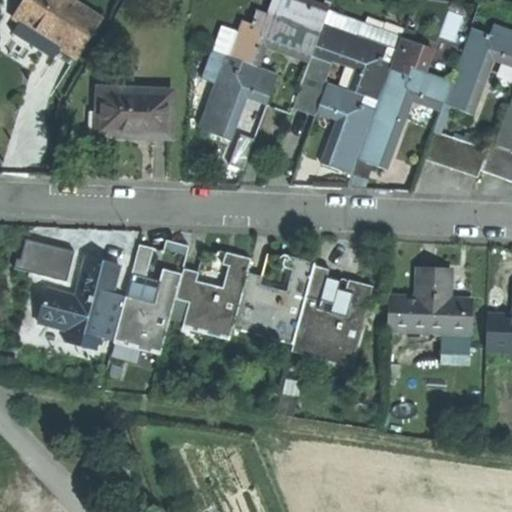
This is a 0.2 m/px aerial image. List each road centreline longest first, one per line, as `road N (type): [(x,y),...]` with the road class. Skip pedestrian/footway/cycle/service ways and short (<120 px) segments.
road 1 (track): [(511,461),(0,385)]
road 2 (residential): [(511,217),(0,194)]
road 3 (residential): [(85,511),(0,421)]
